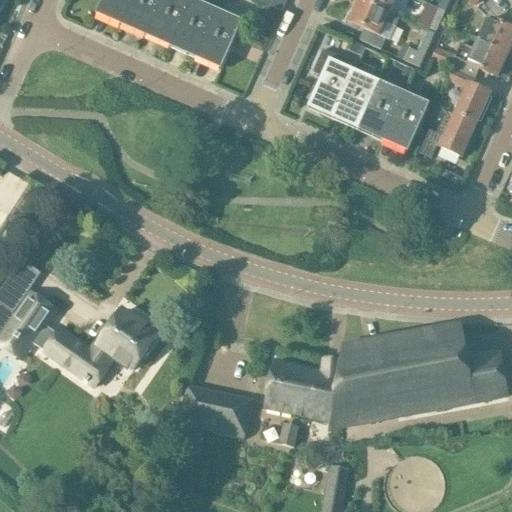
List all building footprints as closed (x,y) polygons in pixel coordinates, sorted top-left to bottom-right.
[(133,0),(103,0),(98,12),(123,23),(133,0)] [(163,0),(133,0),(123,23),(148,34),(163,0)] [(190,6),(177,0),(163,0),(148,34),(172,45),(190,6)] [(285,0),(257,0),(257,2),(281,12),(286,0),(285,0)] [(396,0),(357,0),(357,1),(389,15),(396,0)] [(450,0),(442,0),(438,10),(445,14),(450,0)] [(357,1),(347,23),(365,31),(360,43),(382,52),(387,40),(390,42),(396,29),(400,20),(389,15),(357,1)] [(215,17),(190,6),(172,45),(197,56),(215,17)] [(445,14),(438,10),(428,32),(435,35),(445,14)] [(240,28),(215,17),(197,56),(222,68),(240,28)] [(511,45),(511,32),(488,22),(478,44),(507,57),(511,45)] [(435,35),(428,32),(418,54),(409,50),(409,51),(402,48),(397,59),(420,69),(435,35)] [(507,57),(478,44),(474,52),(460,46),(454,58),(436,50),(431,60),(453,70),(476,80),(480,72),(497,80),(507,57)] [(322,77),(309,104),(335,116),(353,77),(352,77),(354,73),(344,69),(347,62),(322,51),(312,74),(314,75),(314,74),(322,77)] [(476,80),(453,70),(448,81),(444,91),(457,97),(461,87),(466,89),(454,116),(476,126),(489,97),(472,89),(476,80)] [(378,88),(353,77),(335,116),(360,127),(378,88)] [(402,99),(378,88),(360,127),(385,138),(402,99)] [(427,110),(402,99),(385,138),(410,149),(427,110)] [(476,126),(454,116),(449,127),(441,123),(436,135),(430,132),(420,156),(430,160),(436,148),(461,159),(476,126)] [(0,306),(0,334),(3,331),(13,316),(0,306)] [(157,338),(121,314),(92,356),(59,333),(44,355),(95,389),(109,368),(108,367),(113,360),(133,373),(157,338)] [(274,365),(264,410),(329,424),(327,432),(508,398),(500,354),(467,360),(461,330),(461,326),(380,341),(364,344),(343,348),(342,358),(341,364),(324,361),(322,376),(274,365)] [(210,362),(199,359),(194,383),(242,393),(247,369),(235,367),(238,355),(213,350),(210,362)] [(251,404),(188,391),(180,429),(243,442),(251,404)] [(279,446),(278,447),(293,450),(293,449),(297,430),(283,427),(279,446)] [(327,480),(323,504),(342,507),(346,483),(327,480)] [(64,507),(63,508),(64,509),(64,510),(64,511),(65,511),(64,511),(83,511),(84,511),(84,510),(84,509),(84,508),(83,507),(83,506),(82,506),(75,501),(74,500),(73,500),(72,500),(71,500),(70,500),(69,500),(68,500),(68,501),(67,501),(66,502),(65,503),(64,504),(64,505),(64,506),(64,507)]
